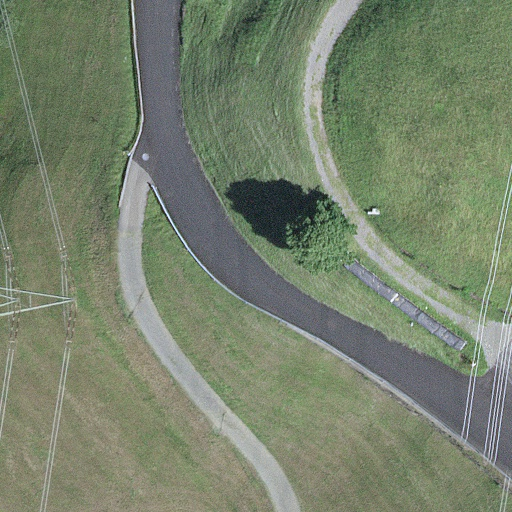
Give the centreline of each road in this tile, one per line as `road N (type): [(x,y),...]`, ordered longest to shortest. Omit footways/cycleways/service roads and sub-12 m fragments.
road 1 (unclassified): [(511,445),(455,401),(252,279),(207,231),(165,143),(156,0)]
road 2 (trunk): [(156,0),(511,423)]
road 3 (track): [(346,0),(317,48),(309,109),(326,172),(365,236),(471,320),(511,374)]
road 4 (track): [(165,143),(135,193),(134,287),(159,340),(265,465),(288,511)]
